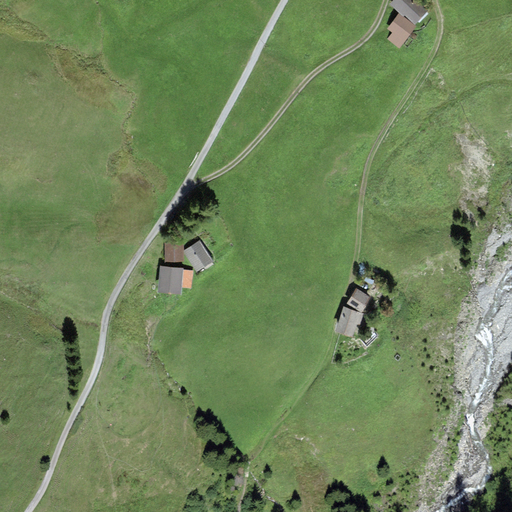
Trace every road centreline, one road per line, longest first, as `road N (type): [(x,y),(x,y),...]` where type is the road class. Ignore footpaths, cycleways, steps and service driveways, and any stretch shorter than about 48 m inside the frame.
road 1 (unclassified): [(28,511),(99,360),(110,305),(185,187),(282,0)]
road 2 (track): [(334,327),(352,280),(366,161),(441,37),(433,0)]
road 3 (track): [(185,187),(219,174),(255,144),(307,78),(362,39),(386,0)]
